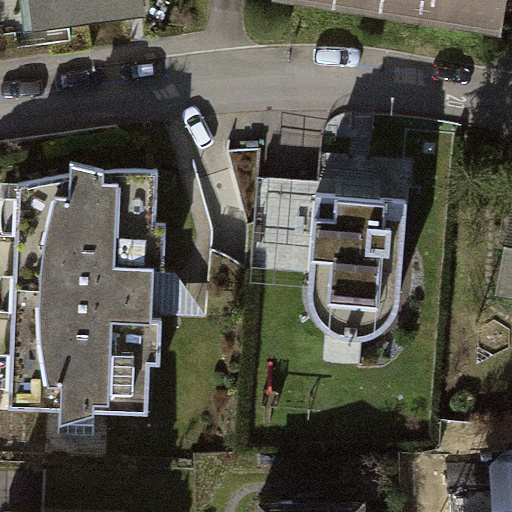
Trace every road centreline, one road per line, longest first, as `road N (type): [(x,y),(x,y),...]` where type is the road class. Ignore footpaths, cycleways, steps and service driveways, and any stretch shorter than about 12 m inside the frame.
road 1 (residential): [(192,83),(344,74),(511,102)]
road 2 (residential): [(0,110),(192,83)]
